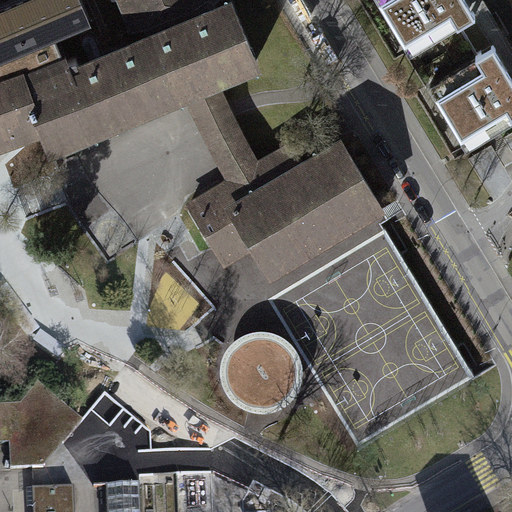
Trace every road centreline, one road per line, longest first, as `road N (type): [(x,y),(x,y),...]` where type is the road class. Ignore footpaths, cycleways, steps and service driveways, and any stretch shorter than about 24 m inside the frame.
road 1 (tertiary): [(468,258),(313,0)]
road 2 (residential): [(118,378),(330,511)]
